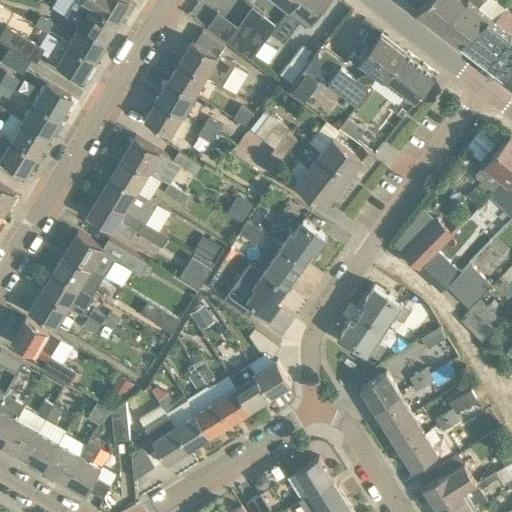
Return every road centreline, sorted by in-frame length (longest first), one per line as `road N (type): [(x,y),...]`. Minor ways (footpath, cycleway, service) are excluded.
road 1 (residential): [(312,411),(316,324),(483,86)]
road 2 (residential): [(0,276),(167,0)]
road 3 (residential): [(148,511),(312,411)]
road 4 (residential): [(401,511),(343,422),(312,411)]
road 5 (residential): [(483,86),(374,0)]
